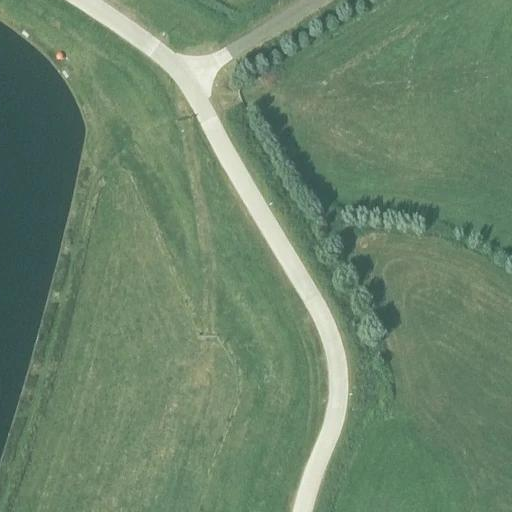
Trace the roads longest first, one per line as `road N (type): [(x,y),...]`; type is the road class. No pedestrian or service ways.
road 1 (unclassified): [(301,511),(332,425),(335,354),(185,78)]
road 2 (track): [(203,358),(205,251),(183,119),(185,78)]
road 3 (unclassified): [(314,0),(185,78)]
road 4 (unclassified): [(185,78),(80,0)]
